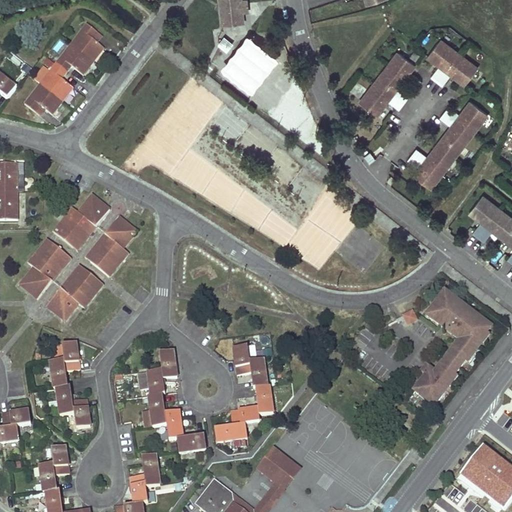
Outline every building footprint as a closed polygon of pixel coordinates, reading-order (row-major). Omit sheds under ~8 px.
[(242,0),(241,0),(220,0),(223,22),(231,20),(235,23),(244,22),(243,12),(246,8),(246,4),(242,0)] [(98,34),(87,25),(25,105),(36,114),(42,107),(53,116),(74,89),(63,80),(72,67),(84,76),(105,50),(93,40),(98,34)] [(217,45),(227,52),(234,43),(224,36),(217,45)] [(275,58),(250,39),(227,69),(252,88),(275,58)] [(477,68),(440,39),(427,56),(439,65),(430,76),(442,85),(451,74),(464,84),(477,68)] [(414,64),(398,52),(358,104),(372,115),(380,104),(383,106),(385,103),(396,111),(404,100),(394,92),(402,80),(413,89),(418,83),(407,74),(414,64)] [(0,92),(8,99),(17,88),(0,74),(0,92)] [(487,114),(470,101),(459,114),(448,106),(439,118),(450,126),(427,157),(415,148),(407,159),(419,168),(413,175),(431,188),(449,164),(446,162),(462,141),(465,143),(487,114)] [(375,117),(383,106),(380,104),(372,115),(375,117)] [(449,164),(465,143),(462,141),(446,162),(449,164)] [(0,211),(0,221),(19,221),(19,193),(18,165),(18,164),(0,164),(0,173),(1,173),(1,184),(0,183),(0,202),(2,202),(1,212),(0,211)] [(111,211),(93,197),(79,213),(74,210),(54,233),(73,248),(92,225),(96,228),(111,211)] [(511,218),(488,201),(486,204),(480,199),(469,213),(481,222),(472,233),(484,242),(492,231),(511,245),(511,253),(507,260),(511,263),(511,223),(509,221),(511,218)] [(247,210),(243,220),(249,223),(254,213),(247,210)] [(137,232),(120,218),(105,235),(110,239),(91,262),(109,278),(129,253),(123,249),(137,232)] [(92,225),(73,248),(77,252),(96,228),(92,225)] [(86,259),(91,262),(110,239),(105,235),(86,259)] [(48,279),(67,256),(48,241),(28,265),(34,269),(20,286),(38,300),(52,282),(48,279)] [(71,259),(67,256),(48,279),(52,282),(71,259)] [(66,294),(85,270),(80,267),(61,290),(66,294)] [(103,285),(85,270),(66,294),(61,290),(47,307),(65,322),(78,305),(83,309),(103,285)] [(435,318),(433,320),(441,326),(442,327),(444,324),(447,326),(445,329),(460,340),(436,373),(428,367),(423,373),(427,376),(416,392),(422,396),(426,395),(432,400),(438,404),(452,385),(454,378),(457,374),(468,360),(471,356),(477,352),(484,341),(484,337),(488,332),(493,326),(445,290),(428,313),(435,318)] [(119,299),(111,292),(101,304),(109,311),(119,299)] [(414,312),(403,315),(406,326),(417,323),(414,312)] [(73,403),(71,387),(68,388),(66,373),(81,371),(77,343),(62,345),(64,360),(55,361),(50,362),(54,389),(57,389),(60,416),(69,415),(75,415),(77,428),(77,429),(91,428),(88,401),(73,403)] [(62,345),(53,347),(55,361),(64,360),(62,345)] [(258,409),(231,412),(233,426),(215,429),(217,443),(247,439),(245,425),(260,423),(259,416),(274,415),(270,386),(267,387),(264,360),(256,361),(254,346),(247,347),(234,349),(235,362),(237,376),(251,374),(254,389),(255,388),(258,409)] [(183,439),(180,411),(165,413),(163,395),(165,395),(164,381),(177,379),(174,352),(160,354),(162,371),(139,374),(141,390),(150,389),(151,397),(149,397),(151,413),(144,414),(146,429),(168,426),(170,440),(177,440),(179,454),(206,450),(204,436),(183,439)] [(468,360),(469,362),(477,352),(471,356),(468,360)] [(0,444),(20,442),(18,427),(31,425),(31,424),(30,411),(2,415),(4,429),(0,429),(0,444)] [(85,511),(63,511),(60,491),(58,492),(56,476),(70,475),(69,467),(67,447),(52,449),(54,464),(40,466),(43,493),(46,493),(48,511),(91,511),(85,511)] [(268,511),(301,470),(273,448),(258,468),(276,482),(254,510),(254,511),(268,511)] [(145,476),(131,478),(134,506),(117,508),(117,511),(144,511),(143,505),(149,504),(146,489),(161,486),(156,456),(142,458),(145,476)] [(233,494),(215,480),(195,505),(204,511),(205,511),(210,507),(216,511),(254,511),(254,510),(243,502),(234,503),(233,494)] [(234,503),(243,502),(233,494),(234,503)]
